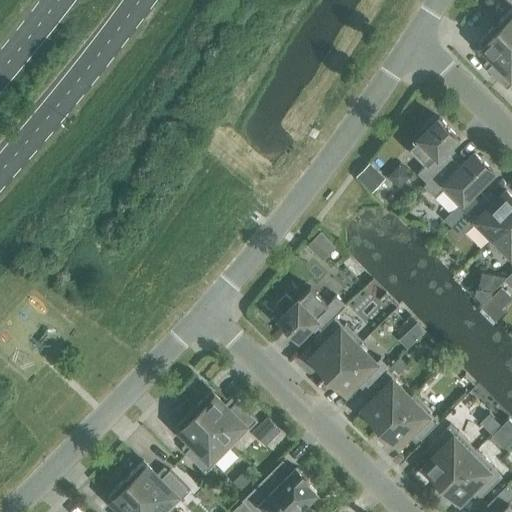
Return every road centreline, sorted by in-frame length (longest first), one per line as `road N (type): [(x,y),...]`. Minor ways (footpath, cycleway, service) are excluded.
road 1 (residential): [(409,45),(326,163),(204,311)]
road 2 (residential): [(405,511),(204,311)]
road 3 (residential): [(204,311),(12,511)]
road 4 (primary): [(0,165),(89,68),(138,0)]
road 5 (residential): [(511,136),(409,45)]
